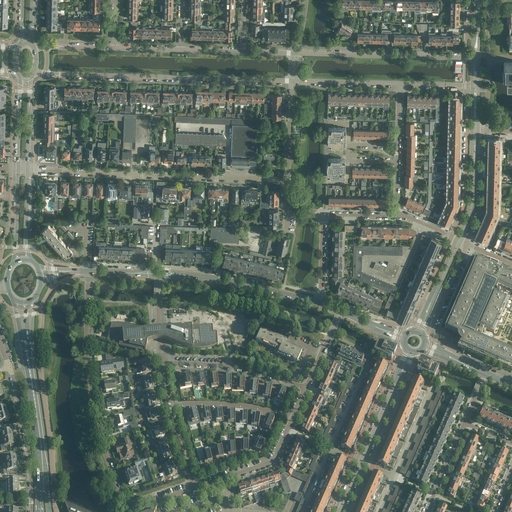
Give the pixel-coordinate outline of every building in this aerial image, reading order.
[(390,0),(384,0),(384,9),(390,9),(390,10),(393,10),(393,3),(391,3),(390,3),(390,0)] [(402,10),(402,1),(402,0),(399,0),(399,1),(396,1),(396,3),(394,3),(393,3),(393,10),(396,10),(396,9),(402,10)] [(283,8),(283,12),(295,12),(295,8),(294,8),(294,6),(291,5),(292,1),(286,1),(282,1),(282,5),(283,5),(283,8)] [(172,14),(172,12),(162,11),(162,20),(168,20),(168,18),(172,18),(172,17),(173,17),(173,14),(172,14)] [(138,18),(138,12),(128,12),(128,14),(127,15),(127,17),(128,18),(131,18),(131,21),(137,21),(138,21),(138,18)] [(261,18),(261,12),(252,12),(251,15),(252,15),(252,16),(252,18),(258,18),(258,22),(263,22),(264,22),(264,18),(261,18)] [(295,16),(295,12),(283,12),(283,16),(283,19),(282,18),(282,23),(286,23),(288,23),(288,22),(288,20),(288,18),(294,19),(294,16),(295,16)] [(459,19),(450,19),(450,25),(451,26),(451,28),(458,29),(458,28),(458,26),(459,26),(459,23),(459,19)] [(137,26),(137,21),(131,21),(131,24),(132,24),(132,28),(129,28),(129,29),(128,31),(129,32),(130,32),(130,33),(130,37),(131,37),(133,38),(134,37),(136,37),(137,26)] [(343,34),(347,27),(342,23),(339,27),(338,29),(337,30),(343,34)] [(231,27),(231,24),(225,24),(225,29),(225,39),(227,39),(228,40),(230,40),(231,39),(231,40),(232,36),(232,35),(233,35),(233,31),(232,31),(229,31),(230,29),(230,27),(231,27)] [(258,25),(254,25),(252,25),(252,24),(252,34),(258,34),(259,34),(259,33),(263,33),(262,40),(283,41),(285,41),(288,41),(289,41),(289,40),(289,29),(285,29),(285,28),(285,29),(263,28),(263,26),(258,26),(258,25)] [(170,27),(168,27),(162,27),(162,37),(166,38),(171,38),(171,37),(171,34),(171,33),(170,32),(170,27)] [(352,30),(347,27),(343,34),(348,37),(349,35),(352,30)] [(200,38),(201,28),(192,28),(192,31),(192,33),(191,33),(191,34),(190,34),(190,37),(191,37),(191,38),(194,38),(195,39),(197,39),(197,38),(200,38)] [(458,29),(451,28),(451,31),(452,31),(452,36),(453,36),(453,43),(459,43),(459,42),(459,39),(459,35),(458,35),(458,31),(458,29)] [(388,40),(390,40),(391,32),(387,32),(387,34),(381,34),(381,42),(382,42),(382,43),(384,43),(385,42),(387,42),(387,40),(388,40)] [(399,43),(400,34),(393,34),(393,32),(391,32),(390,40),(391,40),(390,40),(393,40),(393,43),(394,43),(397,43),(399,43)] [(434,44),(435,35),(434,35),(435,33),(428,33),(428,36),(426,36),(425,36),(425,42),(428,43),(428,44),(429,44),(431,44),(432,44),(434,44)] [(418,43),(418,41),(421,41),(421,36),(420,35),(418,35),(412,35),(411,43),(414,43),(414,44),(416,44),(417,43),(418,43)] [(506,84),(511,84),(511,62),(504,62),(503,74),(506,74),(506,84)] [(436,97),(436,96),(433,96),(430,96),(430,108),(436,109),(436,104),(439,104),(439,98),(436,97)] [(451,97),(450,99),(450,107),(460,107),(461,97),(450,97),(451,97)] [(460,124),(460,107),(450,107),(450,124),(460,124)] [(135,141),(136,115),(124,114),(124,120),(123,141),(135,141)] [(150,115),(136,115),(135,141),(149,142),(150,115)] [(257,120),(232,118),(231,124),(232,124),(231,165),(246,166),(246,167),(250,167),(251,166),(256,166),(257,120)] [(459,141),(460,124),(450,124),(449,140),(459,141)] [(345,140),(346,133),(346,128),(345,128),(340,128),(335,128),(333,127),(329,128),(328,133),(327,137),(328,146),(332,146),(340,147),(342,146),(345,146),(345,141),(345,140)] [(175,143),(179,143),(182,143),(188,143),(196,144),(199,144),(202,144),(205,144),(211,144),(226,145),(226,138),(224,135),(176,133),(175,143)] [(57,146),(58,139),(57,139),(51,139),(51,142),(51,145),(45,145),(44,145),(43,155),(44,155),(46,157),(46,158),(56,158),(56,149),(54,149),(54,146),(57,146)] [(459,158),(459,141),(449,140),(449,157),(459,158)] [(489,140),(489,157),(499,157),(499,149),(499,140),(500,140),(495,140),(493,140),(489,140)] [(115,146),(109,146),(109,156),(109,158),(109,160),(110,160),(110,161),(113,161),(113,160),(115,160),(118,160),(119,149),(120,141),(116,141),(115,146)] [(95,156),(95,151),(96,143),(90,143),(90,146),(89,146),(89,148),(85,148),(85,151),(84,155),(85,155),(85,159),(92,159),(92,155),(95,156)] [(74,152),(73,159),(81,159),(81,158),(83,158),(84,144),(83,144),(83,145),(79,145),(79,147),(78,147),(77,147),(77,148),(73,148),(73,152),(74,152)] [(105,149),(105,146),(98,146),(98,159),(99,159),(99,160),(103,160),(105,160),(105,149),(106,149),(105,149)] [(69,159),(70,157),(70,150),(67,150),(66,151),(62,151),(62,158),(69,159)] [(122,151),(122,161),(131,161),(131,151),(122,151)] [(226,153),(225,153),(217,153),(217,160),(219,160),(219,165),(222,166),(222,165),(225,165),(226,153)] [(264,163),(274,164),(274,153),(264,153),(264,163)] [(459,174),(459,158),(449,157),(448,174),(459,174)] [(499,174),(499,157),(489,157),(489,174),(499,174)] [(345,172),(345,165),(345,164),(345,159),(341,159),(340,159),(332,158),(328,159),(326,167),(327,177),(328,177),(331,177),(333,177),(334,177),(338,177),(339,177),(344,178),(345,174),(345,172)] [(458,191),(459,174),(448,174),(448,191),(458,191)] [(498,191),(499,174),(489,174),(488,191),(498,191)] [(55,198),(55,196),(57,196),(58,184),(56,184),(56,182),(46,182),(45,193),(45,199),(49,199),(49,198),(55,198)] [(68,188),(69,183),(61,182),(60,196),(68,196),(68,191),(68,188)] [(81,183),(73,183),(72,187),(70,187),(70,195),(72,195),(72,197),(80,198),(80,190),(81,183)] [(84,184),(82,184),(81,198),(84,198),(84,195),(89,196),(90,196),(92,196),(92,191),(94,191),(94,184),(93,184),(85,183),(84,184)] [(105,184),(97,184),(96,196),(101,196),(102,196),(104,196),(105,184)] [(106,187),(105,198),(117,199),(118,187),(116,187),(116,185),(116,184),(116,185),(108,184),(108,185),(108,187),(106,187)] [(125,185),(120,185),(119,197),(125,197),(125,199),(133,199),(133,188),(130,188),(130,185),(125,185)] [(169,196),(170,186),(166,186),(166,187),(163,187),(163,189),(161,189),(160,203),(163,204),(163,196),(169,196)] [(174,187),(170,186),(169,196),(169,201),(177,201),(178,190),(176,190),(176,187),(174,187)] [(251,199),(251,190),(250,190),(250,189),(248,189),(248,190),(245,190),(245,191),(242,191),(241,202),(247,203),(247,199),(251,199)] [(257,203),(257,197),(260,197),(260,192),(257,192),(257,190),(255,190),(254,190),(252,189),(252,190),(251,190),(251,199),(251,203),(257,203)] [(458,204),(458,191),(448,191),(448,202),(446,205),(455,210),(458,204)] [(498,208),(498,191),(488,191),(488,208),(498,208)] [(410,207),(413,200),(411,199),(408,198),(407,198),(404,205),(405,205),(407,206),(408,206),(410,207)] [(415,209),(418,203),(416,202),(416,201),(413,200),(410,207),(413,209),(413,208),(415,209)] [(148,217),(148,204),(144,204),(136,204),(133,203),(133,217),(148,217)] [(421,212),(424,205),(421,204),(419,203),(418,203),(415,209),(416,210),(415,210),(418,211),(421,212)] [(160,205),(160,218),(160,222),(162,224),(168,224),(169,205),(160,205)] [(449,225),(455,210),(446,205),(439,221),(443,223),(445,224),(449,225)] [(498,213),(498,208),(488,208),(488,211),(483,222),(492,226),(498,213)] [(278,217),(269,217),(266,217),(266,220),(265,220),(265,223),(269,223),(269,227),(277,227),(277,223),(278,223),(278,220),(278,218),(278,217)] [(485,241),(492,226),(483,222),(476,237),(480,239),(481,240),(485,241)] [(53,230),(55,228),(53,226),(51,227),(48,224),(41,231),(43,233),(43,234),(48,240),(56,233),(53,230)] [(377,237),(377,226),(370,226),(370,225),(368,225),(368,226),(362,226),(361,226),(361,237),(361,236),(377,237)] [(392,237),(393,227),(386,226),(383,226),(377,226),(377,237),(392,237)] [(408,235),(408,228),(408,227),(402,227),(402,226),(399,226),(399,227),(393,227),(392,237),(407,238),(408,238),(408,235)] [(210,238),(211,238),(217,238),(217,241),(225,241),(226,241),(230,241),(238,242),(239,232),(236,232),(236,228),(231,227),(231,229),(225,229),(225,227),(211,227),(210,238)] [(344,245),(344,231),(345,230),(333,230),(334,230),(334,236),(333,236),(333,238),(333,239),(334,239),(334,245),(333,245),(344,245)] [(61,239),(63,237),(61,234),(59,237),(56,233),(48,240),(56,249),(64,242),(61,239)] [(272,237),(267,236),(263,254),(264,254),(267,255),(268,255),(269,251),(276,252),(286,255),(290,238),(289,238),(286,237),(280,236),(280,235),(277,248),(270,246),(272,237)] [(431,238),(429,243),(421,260),(422,261),(421,263),(420,262),(414,277),(415,278),(414,280),(413,279),(411,284),(406,295),(407,295),(406,297),(405,297),(404,301),(400,310),(396,309),(394,313),(388,310),(385,315),(396,320),(396,319),(406,323),(409,317),(410,315),(409,315),(415,301),(416,301),(417,299),(416,299),(423,284),(424,284),(425,282),(424,282),(431,266),(432,267),(432,265),(432,264),(438,250),(438,251),(439,249),(438,248),(441,242),(431,238)] [(502,249),(505,242),(500,239),(497,246),(500,247),(500,248),(502,249)] [(508,251),(511,244),(511,242),(511,240),(511,239),(510,241),(506,240),(505,242),(502,249),(505,250),(508,251)] [(106,258),(106,246),(99,246),(99,241),(96,241),(96,249),(99,249),(98,257),(99,257),(99,256),(105,257),(105,258),(106,258)] [(75,250),(75,245),(71,245),(69,243),(67,246),(64,242),(56,249),(62,255),(63,254),(65,257),(69,254),(70,255),(75,255),(75,250)] [(344,260),(344,245),(333,245),(334,245),(333,251),(332,251),(333,251),(332,252),(332,253),(332,254),(333,254),(333,260),(332,260),(333,260),(344,260)] [(121,258),(121,247),(114,246),(113,257),(113,258),(114,258),(114,257),(120,257),(120,259),(120,258),(121,258)] [(144,248),(136,247),(136,259),(137,259),(137,258),(144,258),(143,259),(144,259),(144,248)] [(180,261),(181,249),(165,248),(165,252),(165,260),(165,259),(171,259),(171,261),(172,261),(172,260),(174,260),(174,261),(174,260),(180,260),(180,261)] [(195,261),(196,250),(181,249),(180,261),(180,260),(186,260),(186,261),(187,261),(189,261),(189,260),(195,260),(195,261)] [(211,250),(196,250),(195,261),(195,260),(201,261),(201,262),(202,262),(204,262),(204,261),(210,261),(210,262),(211,254),(211,250)] [(237,269),(240,258),(225,254),(224,257),(222,266),(223,265),(229,266),(228,268),(229,268),(229,267),(230,268),(231,268),(231,267),(237,269)] [(447,324),(445,329),(457,334),(457,335),(457,336),(457,337),(458,338),(458,339),(459,340),(459,341),(460,341),(461,342),(458,346),(462,348),(462,349),(463,350),(465,351),(465,350),(469,351),(468,352),(470,353),(472,354),(471,353),(472,353),(476,354),(476,355),(475,355),(477,356),(479,357),(479,356),(483,358),(482,358),(484,359),(486,360),(486,359),(490,361),(490,362),(490,361),(490,362),(491,362),(493,363),(493,362),(497,364),(497,365),(498,366),(500,366),(500,365),(505,367),(504,368),(506,369),(507,369),(507,368),(511,370),(511,353),(508,351),(508,352),(506,352),(506,351),(501,348),(500,349),(499,349),(499,348),(494,345),(493,346),(492,345),(492,344),(487,342),(486,343),(485,342),(485,341),(480,339),(479,340),(478,339),(478,338),(475,337),(478,330),(479,331),(482,332),(483,331),(484,331),(483,331),(483,332),(484,332),(484,333),(485,333),(486,332),(486,331),(486,330),(485,330),(486,329),(494,333),(508,300),(500,297),(500,296),(501,296),(502,296),(502,295),(502,294),(502,293),(501,293),(500,293),(500,294),(499,294),(500,292),(497,291),(495,290),(498,284),(501,285),(502,284),(503,284),(503,286),(508,288),(509,287),(510,288),(510,289),(511,289),(511,271),(509,270),(509,271),(501,268),(501,267),(502,267),(498,265),(498,266),(476,257),(474,261),(473,260),(472,262),(472,263),(473,264),(470,271),(469,271),(468,272),(467,274),(468,274),(465,282),(464,281),(463,283),(463,284),(464,285),(460,293),(459,293),(459,292),(458,294),(458,296),(459,296),(457,300),(456,299),(455,300),(455,302),(456,302),(452,311),(451,311),(452,310),(451,310),(450,312),(450,314),(450,313),(451,314),(448,321),(447,321),(447,320),(446,322),(445,324),(446,324),(447,324)] [(252,273),(254,262),(240,258),(237,269),(243,270),(243,271),(245,271),(245,272),(246,271),(252,272),(251,273),(252,273)] [(343,275),(344,260),(333,260),(333,266),(332,266),(332,268),(332,269),(333,269),(333,275),(332,275),(343,275)] [(266,277),(269,265),(254,262),(252,273),(252,272),(258,274),(257,275),(258,275),(260,275),(260,274),(266,276),(266,277)] [(383,267),(383,266),(381,272),(384,273),(386,274),(387,274),(389,275),(394,278),(399,267),(396,266),(397,266),(396,266),(394,265),(388,262),(386,268),(383,267)] [(284,269),(269,265),(266,277),(266,276),(272,277),(272,278),(274,279),(275,279),(275,278),(281,279),(281,280),(283,272),(284,269)] [(377,278),(376,278),(371,276),(369,275),(368,275),(366,274),(363,279),(366,280),(369,281),(371,282),(374,283),(377,285),(379,286),(382,281),(379,279),(377,278)] [(336,291),(340,282),(338,281),(338,279),(332,279),(332,289),(336,291)] [(340,282),(336,291),(336,293),(336,292),(342,294),(341,295),(342,295),(343,296),(344,296),(343,296),(344,296),(344,295),(350,298),(349,299),(350,299),(354,288),(340,282)] [(394,294),(397,287),(395,286),(392,285),(390,290),(389,292),(394,294)] [(363,305),(368,294),(361,291),(362,289),(360,288),(359,290),(354,288),(350,299),(350,298),(356,300),(355,301),(355,302),(355,301),(357,302),(358,301),(364,304),(363,305)] [(382,300),(375,297),(368,294),(363,305),(364,304),(369,306),(369,307),(369,308),(369,307),(371,308),(372,307),(377,310),(377,311),(382,300)] [(218,345),(217,334),(217,333),(213,332),(212,325),(191,327),(191,325),(173,327),(174,328),(170,329),(166,329),(159,330),(153,330),(146,330),(146,331),(141,328),(137,327),(137,326),(131,325),(127,324),(123,324),(124,323),(117,322),(116,323),(112,324),(111,328),(110,328),(109,332),(111,333),(109,340),(99,337),(99,340),(95,339),(94,340),(146,351),(148,342),(150,342),(151,341),(152,341),(154,341),(156,340),(157,340),(158,340),(160,340),(161,340),(162,340),(164,341),(166,341),(169,342),(171,343),(173,343),(174,344),(176,345),(178,346),(181,347),(184,347),(185,348),(187,348),(192,349),(194,349),(199,349),(200,349),(201,349),(206,348),(208,348),(213,346),(215,346),(218,345)] [(287,341),(288,339),(288,336),(279,334),(278,337),(261,329),(256,341),(255,341),(260,343),(260,341),(275,348),(275,349),(274,349),(275,349),(273,352),(278,355),(278,354),(278,353),(293,360),(293,361),(297,363),(297,362),(302,351),(286,344),(286,341),(287,341)] [(373,351),(373,352),(373,353),(374,353),(377,354),(380,356),(381,356),(384,357),(383,357),(384,357),(387,359),(390,360),(391,360),(392,359),(393,357),(393,356),(394,353),(395,353),(394,353),(396,350),(396,349),(395,348),(392,347),(389,346),(389,345),(389,346),(386,344),(385,344),(382,343),(379,341),(378,341),(378,342),(377,342),(378,342),(376,345),(375,348),(375,349),(373,351)] [(344,357),(348,349),(345,348),(346,348),(343,347),(342,347),(339,354),(344,357)] [(350,359),(353,352),(351,351),(351,350),(349,349),(348,349),(344,357),(350,359)] [(354,364),(359,354),(358,354),(359,353),(356,352),(356,353),(353,352),(350,359),(349,362),(354,364)] [(365,356),(364,356),(361,355),(359,354),(354,364),(356,365),(356,366),(363,369),(366,360),(364,359),(365,356)] [(122,359),(108,361),(107,361),(107,364),(101,365),(101,367),(100,367),(101,371),(102,371),(102,373),(113,372),(112,366),(116,366),(117,368),(123,368),(123,366),(126,366),(126,360),(122,360),(122,359)] [(384,362),(384,364),(384,363),(382,363),(372,359),(370,365),(375,368),(374,370),(369,367),(369,368),(365,376),(382,384),(390,365),(384,362)] [(421,360),(420,361),(421,361),(419,364),(418,367),(416,370),(416,371),(417,372),(416,372),(417,372),(420,373),(423,374),(423,375),(424,375),(426,376),(427,376),(430,377),(430,378),(430,377),(433,379),(434,379),(435,378),(434,378),(436,375),(437,372),(439,369),(439,368),(438,367),(439,367),(438,367),(435,366),(432,365),(432,364),(431,364),(429,363),(428,363),(425,362),(425,361),(422,360),(421,360)] [(337,373),(341,365),(334,362),(333,364),(330,363),(330,364),(329,364),(328,366),(329,366),(328,369),(335,372),(337,373)] [(335,372),(328,369),(327,369),(326,372),(325,374),(333,378),(335,372)] [(192,386),(193,386),(191,378),(190,374),(183,376),(183,377),(181,377),(178,378),(180,388),(192,386)] [(204,374),(196,375),(197,377),(194,377),(191,378),(193,386),(193,388),(205,386),(204,378),(204,374)] [(330,383),(333,378),(325,374),(325,375),(324,377),(323,380),(330,383)] [(219,387),(218,379),(217,375),(210,376),(211,388),(218,387),(219,387)] [(421,388),(422,389),(427,391),(427,390),(430,384),(427,383),(425,382),(424,382),(420,380),(419,379),(419,378),(413,375),(405,394),(422,401),(426,393),(420,390),(421,388)] [(374,401),(382,384),(365,376),(362,382),(362,383),(368,385),(367,387),(361,385),(358,393),(357,393),(374,401)] [(141,385),(144,385),(152,384),(151,377),(140,379),(141,385)] [(221,379),(218,379),(219,387),(224,386),(224,389),(231,389),(231,381),(231,377),(224,377),(224,378),(224,379),(221,379)] [(116,382),(105,383),(105,386),(103,387),(104,391),(106,391),(106,392),(107,392),(109,391),(112,391),(112,390),(116,389),(115,385),(123,384),(122,378),(116,379),(116,382)] [(235,381),(231,381),(231,389),(231,391),(244,391),(244,392),(244,391),(245,383),(245,380),(237,379),(237,381),(235,381)] [(330,383),(323,380),(322,380),(321,383),(320,385),(328,389),(331,390),(333,385),(330,383)] [(248,383),(245,383),(244,391),(250,391),(250,394),(257,394),(257,395),(258,386),(258,383),(251,382),(251,383),(248,383)] [(327,395),(325,394),(328,389),(320,385),(320,386),(319,388),(318,391),(320,392),(319,395),(327,399),(329,396),(327,395)] [(258,386),(257,395),(257,396),(270,398),(270,397),(271,389),(272,387),(264,386),(264,387),(261,387),(261,386),(258,386)] [(275,390),(271,389),(270,397),(274,397),(274,396),(276,397),(275,400),(281,403),(286,392),(279,389),(278,392),(274,391),(275,390)] [(367,418),(374,401),(357,393),(357,394),(355,399),(355,400),(360,402),(359,404),(354,402),(350,410),(367,418)] [(122,395),(109,397),(109,401),(106,401),(107,409),(109,409),(113,408),(113,407),(120,406),(119,402),(123,402),(122,397),(128,396),(128,394),(122,395)] [(144,403),(147,402),(155,400),(154,394),(143,396),(144,403)] [(414,405),(419,407),(422,401),(405,394),(398,411),(415,418),(419,409),(413,407),(414,405)] [(454,395),(450,404),(460,409),(461,405),(462,405),(462,403),(463,403),(462,403),(464,399),(454,395),(453,394),(454,395)] [(324,407),(327,399),(319,395),(318,397),(315,396),(314,399),(313,401),(313,402),(324,407)] [(155,400),(147,402),(144,403),(146,409),(157,407),(155,400)] [(324,407),(313,402),(312,404),(311,407),(318,411),(321,412),(324,407)] [(458,412),(460,409),(450,404),(446,414),(455,418),(457,415),(458,415),(457,414),(458,413),(459,413),(459,412),(458,412)] [(316,416),(318,411),(311,407),(310,410),(309,410),(308,412),(308,413),(316,416)] [(199,421),(199,422),(197,414),(196,410),(189,412),(190,413),(188,413),(185,414),(188,424),(199,421)] [(201,413),(197,414),(199,422),(200,424),(211,421),(210,413),(209,410),(202,411),(202,412),(201,413)] [(213,412),(210,413),(211,421),(212,421),(211,421),(215,420),(215,419),(216,419),(216,423),(223,422),(223,421),(222,413),(222,410),(215,411),(215,414),(213,414),(213,412)] [(360,435),(367,418),(350,410),(347,416),(347,417),(353,419),(352,421),(346,419),(343,427),(360,435)] [(490,423),(494,415),(491,414),(491,413),(486,411),(483,410),(479,419),(483,421),(483,422),(483,421),(485,422),(486,422),(490,423)] [(158,411),(156,411),(146,414),(148,423),(157,421),(157,418),(159,417),(158,411)] [(226,413),(222,413),(223,421),(228,420),(228,423),(235,423),(235,414),(235,411),(227,412),(228,412),(228,413),(226,413)] [(407,422),(412,424),(415,418),(398,411),(390,428),(407,435),(410,429),(405,426),(407,422)] [(8,415),(7,412),(0,414),(0,422),(1,422),(5,421),(5,422),(8,421),(8,420),(9,420),(8,415)] [(247,425),(247,415),(248,413),(240,413),(240,414),(238,414),(235,414),(235,423),(235,424),(247,425)] [(313,422),(316,416),(308,413),(307,415),(306,418),(306,419),(313,422)] [(454,422),(455,418),(446,414),(442,424),(451,428),(453,424),(454,425),(454,424),(453,424),(454,422),(455,422),(454,422)] [(258,428),(259,425),(260,417),(260,416),(253,415),(253,416),(251,416),(247,415),(247,425),(247,426),(258,428)] [(500,428),(504,419),(501,418),(502,417),(501,417),(498,416),(497,415),(496,415),(496,416),(494,415),(490,423),(494,425),(493,426),(494,426),(496,426),(496,427),(496,426),(500,428)] [(125,417),(125,416),(123,416),(119,417),(118,416),(116,417),(116,418),(110,419),(111,425),(117,424),(118,426),(119,427),(120,426),(123,425),(124,427),(127,426),(125,417)] [(263,417),(260,417),(259,425),(270,430),(274,419),(267,416),(267,418),(263,417)] [(311,427),(313,422),(306,419),(305,421),(303,423),(304,424),(303,424),(311,427)] [(511,433),(511,429),(511,422),(511,423),(511,422),(511,421),(511,422),(507,420),(504,419),(500,428),(504,430),(504,431),(504,430),(506,431),(506,432),(507,431),(511,433)] [(311,427),(303,424),(302,426),(301,429),(301,430),(309,433),(311,427)] [(450,431),(451,428),(442,424),(437,433),(447,438),(449,434),(450,434),(449,434),(450,432),(451,432),(450,431)] [(351,453),(360,435),(343,427),(342,428),(343,428),(340,433),(340,434),(345,436),(344,438),(339,436),(335,445),(344,449),(346,450),(346,451),(351,453)] [(11,429),(6,430),(6,428),(0,429),(0,433),(2,433),(3,439),(13,437),(12,431),(11,431),(11,429)] [(153,440),(165,436),(163,430),(160,431),(159,428),(150,430),(153,440)] [(399,439),(400,440),(405,442),(405,441),(407,435),(390,428),(383,445),(400,453),(400,452),(404,444),(398,441),(399,439)] [(445,441),(447,438),(437,433),(433,443),(443,447),(444,444),(445,444),(445,443),(446,442),(446,441),(445,441)] [(472,436),(470,441),(477,444),(479,439),(472,436)] [(14,444),(13,438),(13,437),(3,439),(4,446),(10,445),(10,447),(13,446),(13,445),(14,444)] [(128,437),(121,439),(123,446),(122,446),(122,447),(120,447),(120,446),(116,447),(118,452),(119,457),(120,459),(121,460),(123,460),(125,459),(134,457),(128,437)] [(252,440),(249,440),(248,448),(252,448),(252,446),(254,447),(254,448),(253,448),(260,451),(265,441),(258,438),(257,441),(252,441),(252,440)] [(295,442),(294,445),(305,449),(306,447),(305,447),(307,443),(297,439),(297,440),(296,440),(295,442)] [(155,444),(157,450),(168,446),(166,440),(155,444)] [(248,448),(249,440),(248,440),(234,440),(235,442),(235,451),(239,450),(241,450),(241,451),(240,451),(240,452),(248,452),(248,448)] [(477,445),(477,444),(470,441),(467,447),(474,450),(475,448),(477,449),(479,446),(477,445)] [(236,454),(235,451),(235,442),(234,442),(221,443),(221,445),(223,454),(226,453),(228,453),(228,454),(228,455),(236,454)] [(441,451),(443,447),(433,443),(429,453),(439,457),(440,453),(441,454),(441,453),(442,451),(441,451)] [(224,457),(223,454),(221,445),(221,446),(214,447),(215,450),(213,450),(210,451),(211,458),(215,457),(214,456),(216,455),(216,458),(224,457)] [(302,455),(305,449),(294,445),(293,448),(292,450),(302,454),(302,455)] [(392,456),(393,457),(397,459),(397,458),(400,453),(383,445),(375,464),(380,466),(381,465),(383,466),(387,467),(393,469),(396,461),(391,458),(392,456)] [(170,452),(168,446),(157,450),(159,456),(170,452)] [(472,455),(474,450),(467,447),(465,452),(472,455)] [(501,449),(499,454),(506,457),(508,452),(501,449)] [(212,461),(211,458),(210,451),(209,450),(197,453),(200,463),(204,462),(205,462),(205,463),(212,461)] [(301,458),(302,454),(292,450),(292,451),(291,453),(290,456),(297,459),(299,460),(300,457),(301,458)] [(2,454),(3,464),(17,462),(16,456),(13,456),(13,455),(9,455),(9,452),(2,454)] [(172,458),(170,452),(159,456),(161,462),(172,458)] [(470,461),(472,455),(465,452),(463,458),(470,461)] [(437,460),(439,457),(429,453),(425,462),(434,466),(436,463),(437,463),(437,461),(438,461),(437,460)] [(343,457),(342,459),(342,458),(341,458),(340,458),(331,454),(328,460),(333,463),(332,465),(327,462),(323,471),(340,479),(349,460),(343,457)] [(504,462),(506,457),(499,454),(497,459),(504,462)] [(295,464),(297,459),(290,456),(289,456),(288,459),(287,461),(295,464)] [(467,466),(470,461),(463,458),(460,463),(467,466)] [(501,468),(504,462),(497,459),(497,460),(494,459),(492,464),(494,465),(501,468)] [(298,466),(295,464),(287,461),(287,462),(286,464),(285,467),(288,468),(286,471),(291,476),(293,470),(295,471),(298,466)] [(17,465),(17,462),(3,464),(4,474),(17,473),(16,470),(17,470),(17,465)] [(165,467),(167,471),(175,468),(173,462),(162,466),(162,468),(165,467)] [(433,470),(434,466),(425,462),(421,472),(430,476),(432,472),(433,473),(432,472),(433,470),(434,471),(434,470),(433,470)] [(465,471),(467,466),(460,463),(458,468),(465,471)] [(499,473),(501,468),(494,465),(492,470),(499,473)] [(177,474),(175,468),(167,471),(164,472),(166,478),(164,478),(165,481),(171,479),(170,476),(177,474)] [(463,477),(465,471),(458,468),(456,473),(463,477)] [(138,469),(132,471),(131,471),(129,472),(129,471),(128,472),(125,473),(126,477),(126,478),(127,480),(127,481),(129,485),(131,484),(132,484),(134,483),(135,483),(142,481),(141,478),(141,477),(139,472),(138,469)] [(380,483),(381,484),(386,486),(386,485),(387,482),(388,479),(383,476),(379,475),(377,474),(378,472),(372,470),(364,489),(381,496),(382,494),(385,488),(379,485),(380,483)] [(497,479),(499,473),(492,470),(490,476),(497,479)] [(333,496),(340,479),(323,471),(320,477),(326,480),(325,482),(320,479),(316,488),(333,496)] [(429,480),(430,476),(421,472),(416,481),(415,481),(426,486),(428,482),(429,482),(428,482),(429,480),(430,480),(429,480)] [(282,475),(279,476),(278,473),(275,474),(273,475),(272,475),(275,483),(280,481),(281,482),(286,480),(282,475)] [(461,482),(463,477),(456,473),(454,479),(461,482)] [(276,486),(275,483),(272,475),(270,476),(267,477),(266,477),(269,485),(272,484),(273,487),(276,486)] [(494,484),(497,479),(490,476),(487,475),(485,480),(487,481),(494,484)] [(269,485),(266,477),(264,478),(261,478),(261,479),(263,487),(269,485)] [(263,487),(261,479),(258,480),(258,479),(256,480),(256,481),(255,481),(258,489),(263,487)] [(458,487),(461,482),(454,479),(451,484),(458,487)] [(258,489),(255,481),(253,482),(253,481),(250,482),(249,483),(252,491),(258,489)] [(492,489),(494,484),(487,481),(485,486),(492,489)] [(252,491),(249,483),(247,483),(244,484),(244,485),(246,492),(252,491)] [(456,492),(458,487),(451,484),(449,489),(456,492)] [(246,492),(244,485),(241,485),(239,486),(238,487),(241,494),(246,492)] [(490,494),(492,489),(485,486),(483,485),(480,491),(483,492),(490,494)] [(323,511),(325,511),(333,496),(316,488),(313,495),(319,497),(318,499),(312,496),(312,497),(309,505),(323,511)] [(373,500),(374,501),(378,503),(378,502),(381,496),(364,489),(356,506),(370,511),(373,511),(377,505),(372,502),(373,500)] [(454,498),(456,492),(449,489),(446,495),(454,498)] [(487,500),(490,494),(483,492),(480,491),(480,490),(478,496),(480,497),(487,500)] [(412,491),(408,501),(418,505),(419,501),(420,502),(420,501),(420,499),(421,499),(420,499),(422,495),(412,491)] [(298,493),(295,499),(294,500),(299,503),(299,502),(302,495),(297,493),(298,493)] [(485,505),(487,500),(480,497),(478,502),(485,505)] [(416,508),(418,505),(408,501),(404,510),(407,511),(414,511),(415,511),(416,511),(416,509),(417,509),(416,508)] [(155,511),(157,510),(151,511),(87,511),(65,502),(64,502),(68,511),(155,511)] [(483,511),(485,505),(478,502),(476,508),(483,511)] [(440,503),(438,508),(445,511),(447,506),(440,503)]
